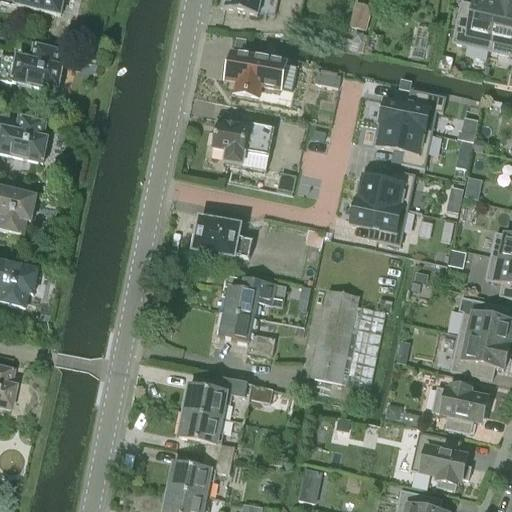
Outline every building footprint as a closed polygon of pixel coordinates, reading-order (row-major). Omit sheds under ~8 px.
[(0,0),(0,6),(58,19),(62,0),(0,0)] [(225,0),(223,12),(256,20),(257,16),(273,19),(277,0),(225,0)] [(487,54),(498,3),(497,3),(497,4),(480,0),(474,0),(473,7),(460,5),(451,46),(487,54)] [(358,3),(350,26),(367,31),(374,8),(358,3)] [(511,6),(498,3),(487,54),(511,59),(511,6)] [(0,83),(55,94),(60,70),(56,69),(58,56),(34,50),(31,64),(0,57),(0,83)] [(286,67),(231,55),(225,83),(237,85),(234,97),(258,102),(260,90),(280,94),(286,67)] [(317,75),(314,87),(337,92),(340,80),(317,75)] [(413,109),(385,103),(380,127),(381,128),(381,127),(432,138),(436,115),(442,117),(445,102),(416,95),(413,109)] [(0,158),(42,167),(47,142),(43,141),(46,127),(20,122),(17,136),(0,132),(0,158)] [(226,156),(224,166),(265,174),(274,132),(249,127),(249,130),(235,127),(235,130),(217,126),(214,138),(212,138),(210,149),(212,150),(211,153),(226,156)] [(424,173),(432,138),(381,127),(381,128),(376,150),(393,154),(403,156),(401,168),(424,173)] [(474,142),(471,153),(482,155),(484,144),(474,142)] [(457,159),(454,171),(466,173),(469,162),(457,159)] [(407,215),(414,179),(391,175),(388,186),(371,183),(361,181),(356,203),(356,204),(407,215)] [(450,190),(448,199),(460,201),(462,193),(450,190)] [(31,225),(36,200),(0,193),(0,218),(1,219),(0,222),(0,232),(23,238),(26,224),(31,225)] [(399,250),(407,215),(356,204),(356,203),(355,203),(350,227),(361,230),(379,233),(376,245),(399,250)] [(193,237),(191,250),(194,251),(193,254),(233,262),(234,260),(248,263),(252,244),(238,241),(241,226),(225,223),(224,227),(199,222),(196,238),(193,237)] [(444,225),(442,234),(451,236),(453,227),(444,225)] [(308,232),(304,247),(320,251),(324,236),(308,232)] [(495,236),(490,260),(511,264),(511,237),(511,240),(495,236)] [(511,264),(490,260),(485,283),(501,286),(499,299),(511,302),(511,264)] [(32,298),(38,273),(0,265),(0,291),(2,292),(0,301),(0,306),(25,311),(28,297),(32,298)] [(228,291),(223,317),(253,322),(255,323),(259,306),(281,310),(285,292),(260,287),(242,283),(240,293),(228,291)] [(303,289),(300,302),(309,304),(312,291),(303,289)] [(340,388),(369,394),(385,315),(357,309),(359,300),(327,294),(309,382),(340,388)] [(463,315),(458,338),(508,349),(508,348),(511,328),(511,325),(504,324),(507,311),(482,306),(479,319),(463,315)] [(223,317),(218,342),(248,348),(249,348),(247,356),(271,361),(275,343),(252,338),(255,323),(253,322),(223,317)] [(458,338),(450,374),(491,383),(494,371),(503,373),(508,349),(458,338)] [(0,412),(9,414),(11,402),(7,401),(12,375),(0,372),(0,412)] [(182,415),(220,423),(223,408),(228,409),(230,399),(243,401),(246,388),(218,382),(215,395),(187,389),(182,415)] [(450,394),(436,391),(431,415),(447,419),(445,432),(469,437),(472,424),(481,426),(486,402),(468,398),(471,387),(452,383),(450,394)] [(252,389),(249,402),(269,407),(272,393),(252,389)] [(387,408),(384,421),(398,424),(400,410),(387,408)] [(205,447),(202,460),(230,466),(233,451),(219,448),(222,437),(217,437),(220,423),(182,415),(177,441),(205,447)] [(460,445),(418,436),(410,473),(438,479),(435,490),(454,495),(457,483),(460,484),(461,482),(467,483),(470,471),(464,469),(466,460),(457,458),(460,445)] [(167,493),(204,501),(207,485),(212,486),(214,476),(228,479),(230,466),(202,460),(200,472),(172,467),(167,493)] [(306,469),(300,502),(318,506),(324,473),(306,469)] [(202,511),(204,501),(167,493),(163,511),(202,511)] [(396,511),(439,511),(442,503),(400,494),(396,511)]
